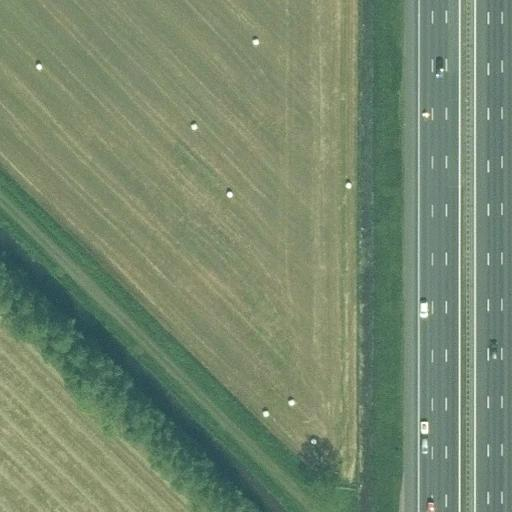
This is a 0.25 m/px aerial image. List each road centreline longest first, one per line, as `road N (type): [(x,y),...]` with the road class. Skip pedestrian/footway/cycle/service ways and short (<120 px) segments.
road 1 (motorway): [(504,511),(504,0)]
road 2 (motorway): [(437,0),(437,511)]
road 3 (track): [(0,205),(308,511)]
